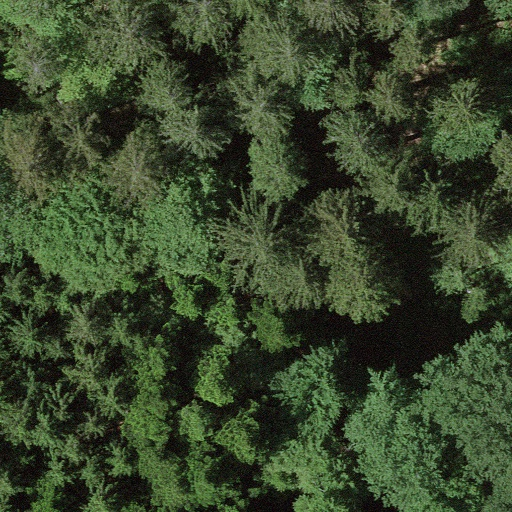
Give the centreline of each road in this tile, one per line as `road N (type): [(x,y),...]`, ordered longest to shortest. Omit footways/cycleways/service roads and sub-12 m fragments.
road 1 (track): [(189,511),(342,357),(511,211)]
road 2 (track): [(342,357),(454,431),(511,494)]
